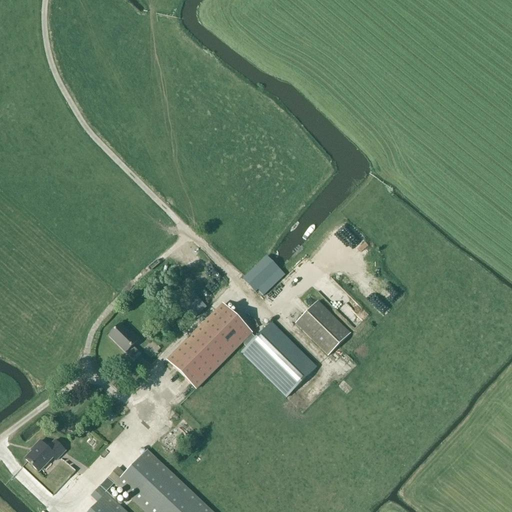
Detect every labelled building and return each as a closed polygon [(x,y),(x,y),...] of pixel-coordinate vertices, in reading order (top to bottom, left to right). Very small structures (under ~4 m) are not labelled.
[(367,226),(363,234),(369,237),(374,230),(367,226)] [(335,232),(319,245),(327,254),(343,241),(335,232)] [(350,248),(358,243),(355,238),(347,243),(350,248)] [(191,258),(184,253),(179,260),(186,265),(191,258)] [(263,285),(279,270),(266,257),(243,280),(255,293),(258,290),(261,293),(266,288),(263,285)] [(203,278),(195,284),(204,296),(220,284),(206,264),(198,270),(203,278)] [(390,284),(381,293),(391,303),(400,294),(390,284)] [(381,313),(390,304),(378,292),(370,301),(381,313)] [(206,309),(194,294),(182,303),(195,318),(206,309)] [(354,324),(363,316),(347,298),(337,307),(354,324)] [(295,324),(328,357),(350,335),(317,302),(295,324)] [(316,369),(270,324),(255,339),(221,305),(165,361),(193,390),(240,342),(246,348),(241,353),(286,398),(316,369)] [(132,347),(137,342),(120,325),(108,337),(125,354),(134,362),(141,355),(132,347)] [(152,355),(160,348),(153,340),(145,347),(152,355)] [(47,449),(40,442),(34,448),(36,450),(26,460),(38,472),(54,456),(58,460),(65,452),(55,441),(47,449)] [(211,511),(147,451),(124,474),(118,468),(91,497),(98,504),(90,511),(124,511),(105,493),(114,484),(143,511),(211,511)]
